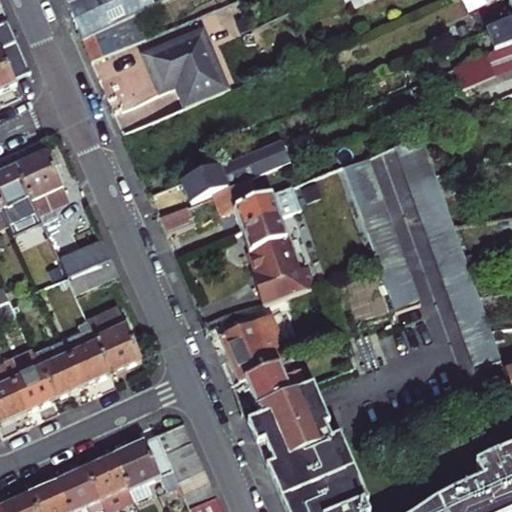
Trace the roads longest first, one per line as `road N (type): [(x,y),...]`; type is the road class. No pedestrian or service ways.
road 1 (residential): [(189,382),(67,104)]
road 2 (residential): [(0,468),(189,382)]
road 3 (residential): [(244,511),(189,382)]
